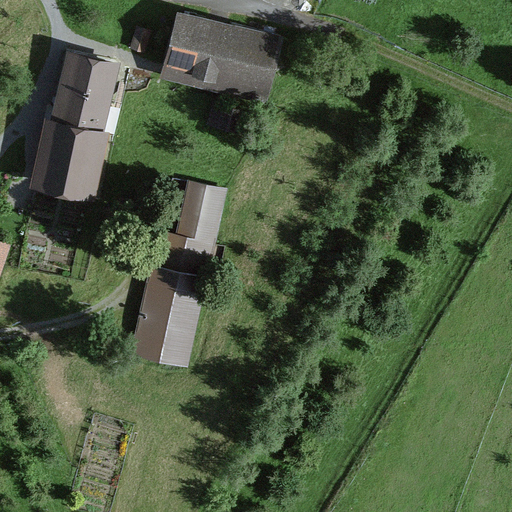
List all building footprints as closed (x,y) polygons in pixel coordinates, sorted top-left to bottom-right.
[(282,37),(182,12),(166,73),(266,99),(282,37)] [(123,58),(68,45),(37,178),(92,191),(123,58)] [(243,110),(214,103),(208,127),(237,134),(243,110)] [(227,193),(187,183),(175,230),(161,226),(130,346),(184,360),(227,193)] [(0,276),(9,248),(0,245),(0,276)]
